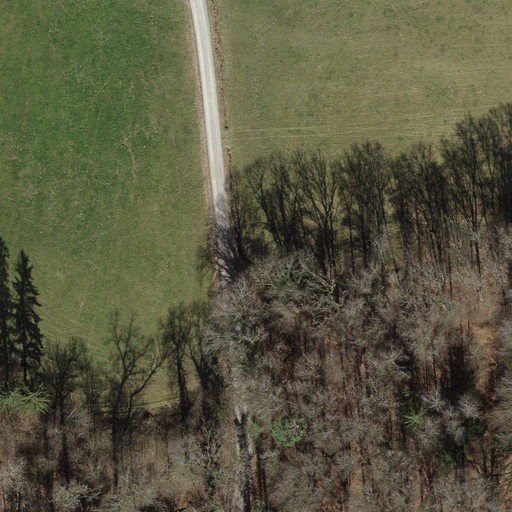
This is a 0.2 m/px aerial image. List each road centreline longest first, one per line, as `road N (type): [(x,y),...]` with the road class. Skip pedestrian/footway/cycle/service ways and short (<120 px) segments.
road 1 (track): [(201,0),(236,329),(244,471),(236,511)]
road 2 (track): [(234,305),(511,245)]
